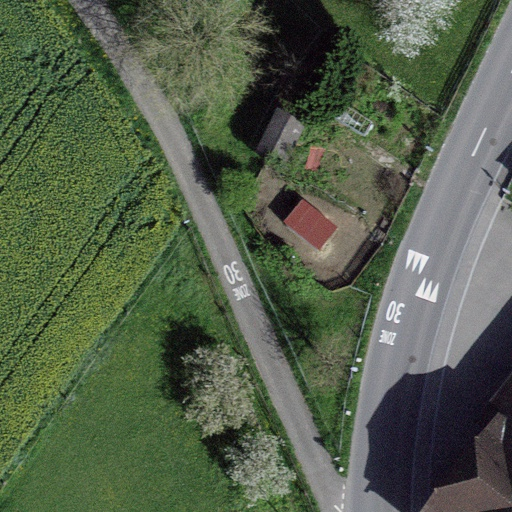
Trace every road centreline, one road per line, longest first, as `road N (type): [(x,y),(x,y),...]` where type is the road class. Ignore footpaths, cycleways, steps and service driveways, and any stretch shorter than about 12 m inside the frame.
road 1 (track): [(340,511),(180,142),(79,0)]
road 2 (secondary): [(511,72),(401,342),(376,511)]
